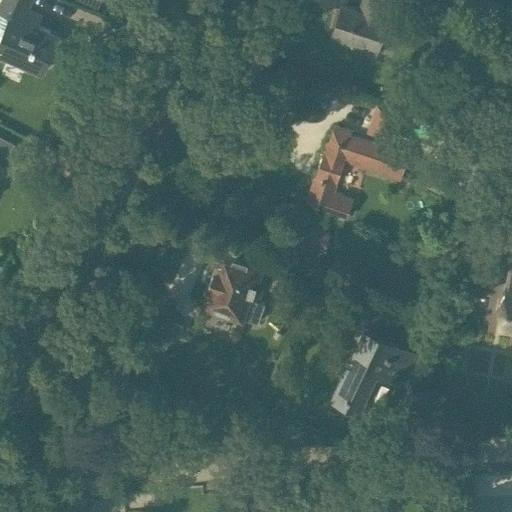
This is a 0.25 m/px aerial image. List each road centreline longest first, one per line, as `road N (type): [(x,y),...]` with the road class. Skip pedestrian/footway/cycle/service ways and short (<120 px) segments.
road 1 (residential): [(0,490),(511,452)]
road 2 (tertiary): [(0,403),(205,0)]
